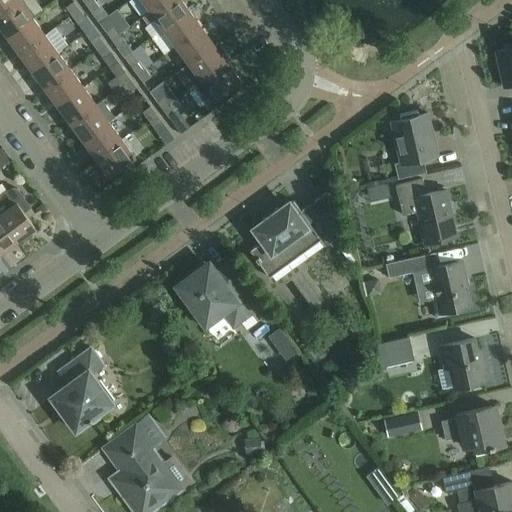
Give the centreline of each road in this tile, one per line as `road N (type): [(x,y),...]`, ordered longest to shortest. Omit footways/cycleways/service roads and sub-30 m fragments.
road 1 (residential): [(94,240),(293,93),(298,61),(253,0)]
road 2 (residential): [(511,252),(462,35),(509,0)]
road 3 (residential): [(0,109),(94,240)]
road 4 (residential): [(77,511),(0,406)]
